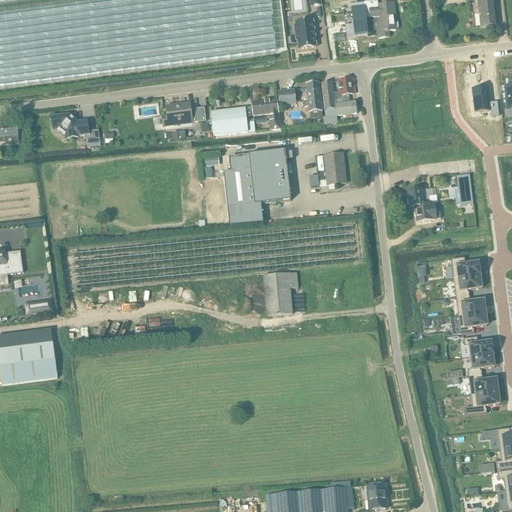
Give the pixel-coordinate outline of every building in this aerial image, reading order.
[(477,0),(480,28),(497,26),(494,0),(477,0)] [(348,9),(352,9),(354,23),(344,25),(346,38),(368,35),(366,18),(371,17),(371,18),(380,17),(380,23),(377,24),(378,39),(389,38),(388,31),(396,31),(396,30),(399,29),(398,23),(395,22),(393,4),(378,5),(378,1),(363,2),(363,3),(347,5),(348,9)] [(316,47),(313,21),(304,22),(305,25),(295,26),(297,40),(298,40),(299,49),(316,47)] [(337,93),(340,117),(357,115),(356,102),(349,103),(348,95),(355,94),(353,80),(338,81),(339,93),(337,93)] [(340,117),(337,93),(334,94),(332,82),(321,84),(325,118),(336,117),(340,117)] [(322,112),(319,84),(306,86),(308,101),(304,102),(304,108),(308,107),(309,113),(322,112)] [(488,86),(472,88),(475,111),(490,110),(491,116),(499,115),(497,101),(490,102),(488,86)] [(295,90),(277,92),(280,107),(296,105),(295,90)] [(277,100),(251,103),(253,117),(268,116),(270,131),(281,130),(277,100)] [(204,108),(197,109),(190,110),(190,105),(166,108),(167,117),(162,118),(163,127),(174,126),(174,123),(191,121),(192,124),(192,123),(206,122),(204,108)] [(246,109),(211,113),(213,137),(255,133),(254,120),(247,121),(246,109)] [(76,124),(76,121),(69,116),(52,118),(54,131),(61,130),(65,133),(66,140),(78,138),(78,137),(85,136),(87,149),(100,147),(98,131),(88,132),(87,122),(76,124)] [(3,127),(5,143),(5,146),(19,145),(17,125),(3,127)] [(230,172),(224,175),(228,225),(261,223),(259,205),(291,202),(285,152),(229,158),(230,172)] [(343,155),(318,158),(321,186),(346,183),(343,155)] [(469,176),(456,177),(460,207),(473,205),(469,176)] [(421,190),(408,192),(410,208),(416,207),(417,222),(441,219),(440,212),(435,212),(434,204),(429,205),(428,197),(433,196),(433,190),(421,191),(421,190)] [(0,276),(23,274),(20,252),(4,254),(4,252),(0,252),(0,276)] [(464,259),(451,261),(453,280),(481,277),(479,264),(465,266),(464,259)] [(297,274),(263,277),(267,317),(293,315),(291,290),(298,289),(297,274)] [(481,277),(453,280),(456,299),(469,297),(468,291),(482,290),(480,277),(481,277)] [(339,288),(331,288),(331,300),(339,300),(339,288)] [(469,297),(456,299),(458,317),(486,314),(485,307),(484,307),(483,301),(470,303),(469,297)] [(0,323),(27,322),(26,308),(0,309),(0,323)] [(486,314),(458,317),(460,336),(474,334),(473,329),(487,327),(486,321),(487,321),(486,314)] [(0,374),(2,386),(57,379),(53,344),(30,346),(28,334),(0,337),(0,374)] [(477,338),(463,340),(464,347),(469,347),(470,358),(493,355),(492,343),(477,344),(477,338)] [(472,370),(467,371),(468,378),(481,376),(481,370),(494,368),(493,356),(493,355),(470,358),(472,370)] [(481,376),(468,378),(470,396),(498,393),(497,385),(496,386),(496,380),(482,382),(481,376)] [(472,408),(465,409),(466,416),(486,414),(486,407),(499,406),(498,400),(499,400),(498,393),(470,396),(472,408)] [(499,450),(511,448),(511,436),(511,437),(510,429),(497,431),(499,450)] [(490,432),(482,433),(482,441),(490,440),(490,432)] [(511,448),(499,450),(501,462),(496,463),(497,471),(511,469),(511,448)] [(480,473),(494,472),(493,464),(480,465),(480,473)] [(505,492),(511,491),(511,471),(497,473),(498,481),(503,481),(505,492)] [(331,490),(265,496),(266,511),(347,511),(348,509),(354,509),(352,488),(351,488),(350,482),(330,484),(331,490)] [(385,485),(367,487),(369,511),(387,509),(385,485)]
